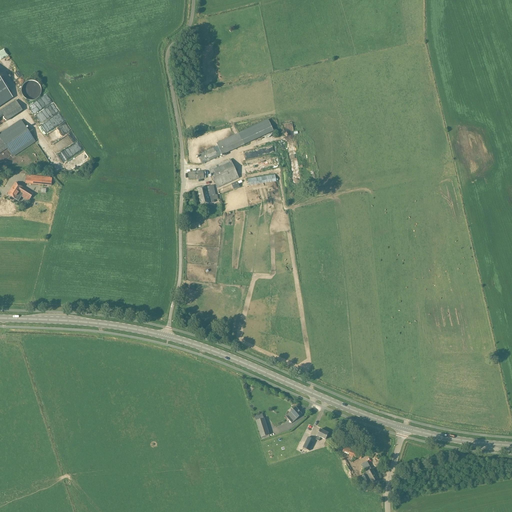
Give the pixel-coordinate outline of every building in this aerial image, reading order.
[(0,106),(13,98),(0,78),(0,106)] [(21,84),(25,101),(42,97),(38,79),(21,84)] [(0,153),(7,149),(13,158),(36,142),(21,120),(0,133),(0,153)] [(244,145),(273,132),(268,120),(216,144),(217,146),(198,155),(202,165),(222,155),(222,156),(244,145)] [(239,178),(230,159),(208,170),(217,189),(239,178)] [(204,179),(203,171),(188,173),(188,180),(204,179)] [(26,175),(25,184),(49,186),(51,186),(52,177),(26,175)] [(275,175),(247,178),(248,185),(276,182),(275,175)] [(238,181),(232,183),(234,189),(240,187),(238,181)] [(8,195),(16,200),(18,201),(21,197),(29,201),(33,194),(15,183),(8,195)] [(205,205),(210,204),(214,203),(214,200),(218,199),(217,195),(215,195),(213,185),(196,189),(200,206),(205,205)] [(287,415),(293,422),(302,415),(296,408),(287,415)] [(269,437),(269,435),(264,418),(255,421),(261,438),(262,440),(269,437)] [(319,441),(320,438),(325,440),(328,434),(320,429),(317,436),(315,439),(319,441)] [(302,448),(309,451),(315,441),(308,437),(302,448)] [(363,453),(351,449),(351,450),(344,447),(343,448),(342,453),(349,455),(353,456),(355,457),(354,457),(360,459),(363,454),(363,453)] [(365,469),(367,472),(366,473),(364,474),(367,481),(370,480),(371,483),(372,482),(373,484),(378,481),(377,480),(374,474),(378,472),(375,467),(371,469),(370,467),(365,469)]
